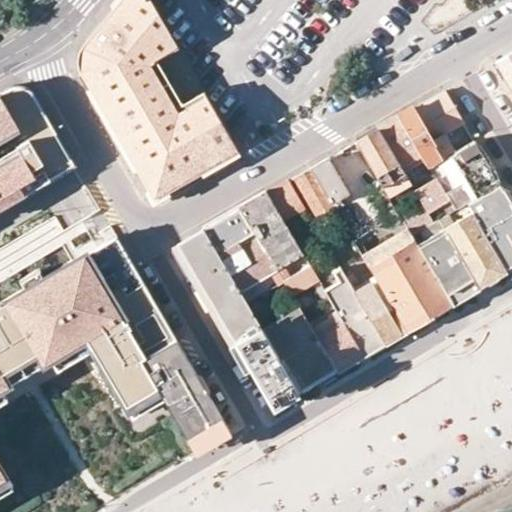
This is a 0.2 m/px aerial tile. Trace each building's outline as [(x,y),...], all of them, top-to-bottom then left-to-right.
[(177,49),(148,0),(120,0),(86,41),(83,46),(94,65),(87,69),(148,175),(141,179),(144,185),(152,198),(154,201),(167,193),(237,153),(202,93),(177,49)] [(511,52),(496,62),(511,89),(511,52)] [(0,207),(74,164),(38,102),(30,88),(21,83),(15,85),(0,93),(0,207)] [(445,90),(415,107),(442,157),(456,150),(446,132),(463,122),(445,90)] [(415,107),(400,116),(429,165),(442,157),(415,107)] [(428,211),(449,199),(429,165),(400,116),(379,128),(399,162),(405,172),(419,196),(428,211)] [(376,174),(399,162),(379,128),(356,141),(376,174)] [(456,150),(442,157),(462,192),(467,202),(474,198),(499,183),(474,140),(456,150)] [(328,158),(311,167),(332,202),(348,192),(328,158)] [(376,174),(383,185),(405,172),(399,162),(376,174)] [(311,167),(295,177),(317,215),(334,206),(332,202),(311,167)] [(289,181),(267,193),(283,221),(305,209),(289,181)] [(474,198),(480,209),(506,195),(499,183),(474,198)] [(467,202),(462,192),(449,199),(455,209),(458,207),(467,202)] [(267,193),(241,208),(277,269),(303,254),(283,221),(267,193)] [(504,268),(511,262),(511,206),(506,195),(480,209),(474,198),(467,202),(504,268)] [(419,196),(397,208),(408,227),(412,234),(429,224),(434,221),(428,211),(419,196)] [(477,283),(504,268),(467,202),(458,207),(463,217),(452,222),(447,213),(438,218),(477,283)] [(241,208),(205,229),(240,290),(271,272),(278,285),(284,282),(277,269),(241,208)] [(434,232),(417,243),(451,299),(477,283),(438,218),(434,221),(429,224),(434,232)] [(412,234),(408,227),(362,254),(369,265),(415,238),(412,234)] [(205,229),(181,243),(272,406),(298,390),(262,328),(248,302),(240,290),(205,229)] [(0,479),(7,475),(0,464),(0,388),(3,386),(10,382),(3,371),(39,350),(45,361),(52,357),(87,337),(94,348),(127,404),(158,386),(142,359),(176,339),(116,235),(0,303),(0,304),(4,312),(0,313),(0,479)] [(404,326),(451,299),(417,243),(415,238),(369,265),(379,282),(404,326)] [(316,277),(310,266),(284,282),(291,293),(316,277)] [(360,352),(381,339),(344,275),(339,268),(334,271),(340,283),(325,292),(335,308),(360,352)] [(350,271),(344,275),(381,339),(404,326),(379,282),(363,292),(350,271)] [(300,307),(262,328),(298,390),(336,367),(309,323),(300,307)] [(335,308),(309,323),(336,367),(360,352),(335,308)] [(87,337),(52,357),(59,369),(94,348),(87,337)] [(195,449),(229,429),(191,364),(179,371),(175,363),(172,357),(183,350),(176,339),(142,359),(158,386),(165,398),(195,449)] [(10,382),(45,361),(39,350),(3,371),(10,382)] [(172,357),(175,363),(187,357),(183,350),(172,357)] [(175,363),(179,371),(191,364),(187,357),(175,363)] [(0,403),(10,398),(3,386),(0,388),(0,403)] [(158,386),(127,404),(134,416),(165,398),(158,386)] [(325,431),(226,460),(219,501),(231,511),(254,511),(255,508),(260,511),(273,511),(274,508),(289,504),(273,501),(270,489),(267,502),(253,500),(259,466),(279,483),(287,480),(284,498),(297,482),(289,475),(329,482),(319,494),(338,488),(331,464),(348,443),(326,450),(322,446),(325,431)] [(7,475),(0,479),(0,495),(14,488),(7,475)]
